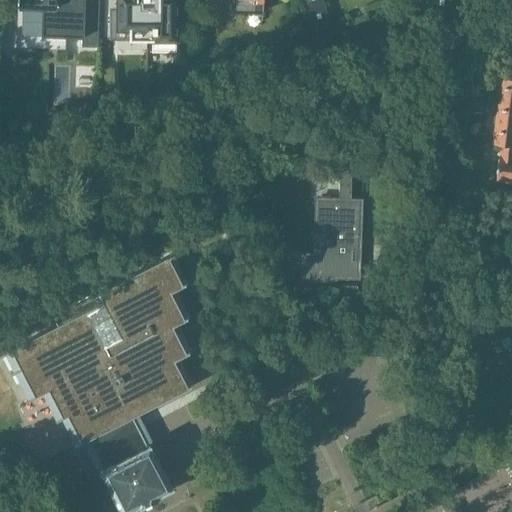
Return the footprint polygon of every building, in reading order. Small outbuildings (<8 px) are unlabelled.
[(17,0),(18,7),(16,49),(47,50),(48,38),(65,38),(81,39),(81,48),(97,48),(98,0),(17,0)] [(103,0),(103,40),(117,40),(151,40),(150,53),(176,53),(175,0),(103,0)] [(230,13),(264,14),(264,0),(226,0),(226,3),(231,3),(230,13)] [(331,23),(322,0),(305,0),(317,33),(330,28),(329,24),(331,23)] [(114,68),(102,69),(104,89),(115,88),(114,68)] [(511,78),(502,78),(499,100),(511,101),(511,78)] [(483,87),(482,97),(489,98),(491,88),(483,87)] [(489,98),(482,97),(480,107),(488,108),(489,98)] [(511,101),(499,100),(497,122),(511,124),(511,101)] [(502,145),(501,151),(511,151),(511,124),(497,122),(494,144),(502,145)] [(476,142),(484,143),(485,133),(477,132),(476,142)] [(498,181),(511,182),(511,151),(501,151),(498,181)] [(302,276),(311,277),(358,278),(360,202),(350,201),(351,166),(317,165),(317,177),(339,178),(338,198),(314,197),(312,255),(303,254),(302,276)] [(179,394),(193,387),(178,359),(192,352),(193,351),(192,349),(191,349),(189,350),(176,324),(188,318),(192,316),(191,314),(188,316),(177,294),(175,290),(187,284),(189,283),(188,280),(186,282),(185,282),(171,257),(184,250),(183,249),(97,293),(54,315),(55,317),(58,324),(0,353),(0,357),(5,355),(13,370),(9,372),(11,375),(14,373),(28,400),(43,393),(56,418),(55,419),(56,421),(62,418),(75,444),(74,444),(75,447),(84,442),(119,511),(127,511),(137,507),(138,508),(156,499),(156,498),(173,489),(172,486),(144,428),(140,420),(138,415),(179,394)] [(337,286),(337,310),(356,311),(357,287),(337,286)] [(511,373),(511,343),(510,344),(511,347),(511,348),(501,354),(511,373)] [(476,422),(490,414),(485,405),(471,412),(476,422)]
